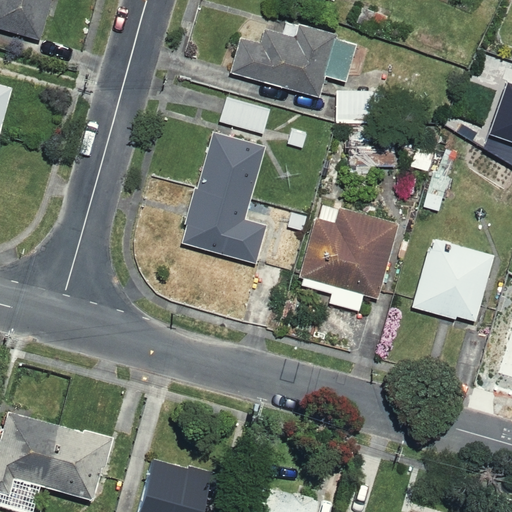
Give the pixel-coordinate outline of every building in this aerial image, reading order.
[(44,0),(0,0),(0,30),(34,40),(44,0)] [(349,41),(273,17),(265,15),(257,40),(237,34),(226,69),(315,97),(322,75),(337,79),(349,41)] [(511,64),(503,60),(485,100),(511,111),(511,64)] [(367,86),(333,85),(332,123),(366,124),(367,86)] [(228,137),(205,131),(176,242),(253,262),(263,222),(240,216),(269,106),(222,94),(215,121),(231,125),(228,137)] [(424,172),(439,127),(428,123),(420,148),(411,145),(403,165),(424,172)] [(473,146),(448,131),(438,149),(462,164),(473,146)] [(304,234),(314,196),(291,190),(281,228),(304,234)] [(365,318),(392,217),(314,196),(304,234),(291,284),(323,293),(320,306),(365,318)] [(465,323),(487,254),(427,234),(405,304),(465,323)] [(105,437),(5,404),(0,420),(0,503),(26,511),(32,511),(41,486),(85,500),(105,437)] [(201,511),(212,476),(144,458),(129,511),(201,511)] [(308,511),(312,496),(248,481),(240,511),(308,511)]
